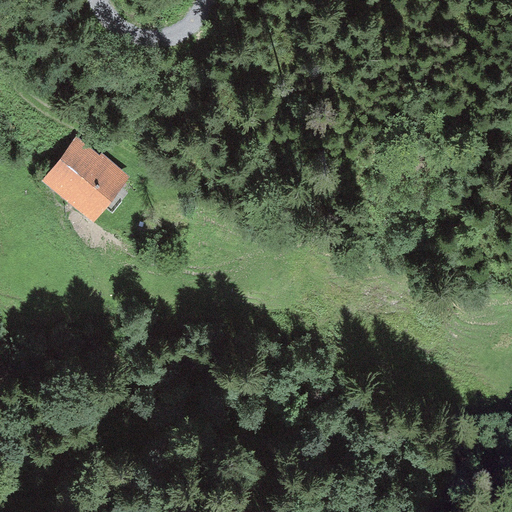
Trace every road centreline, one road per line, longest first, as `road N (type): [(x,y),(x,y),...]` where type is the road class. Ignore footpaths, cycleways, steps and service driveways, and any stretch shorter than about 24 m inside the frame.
road 1 (track): [(0,63),(46,111),(161,181)]
road 2 (track): [(96,0),(112,28),(152,39),(189,24),(204,0)]
